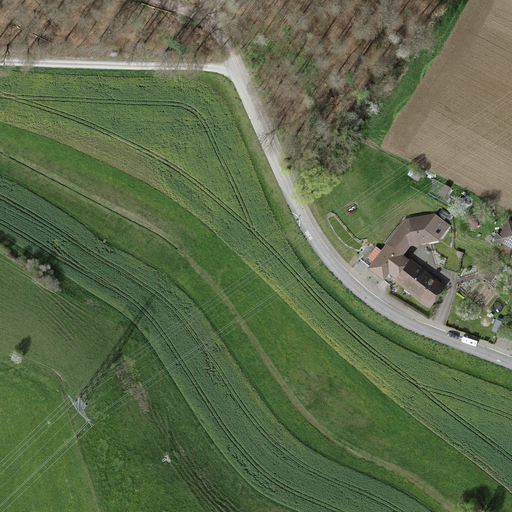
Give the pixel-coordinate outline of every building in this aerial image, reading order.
[(404,219),(391,236),(408,248),(411,245),(421,243),(422,247),(430,245),(430,246),(439,245),(439,240),(440,240),(451,225),(448,222),(453,216),(442,208),(437,214),(436,213),(404,219)] [(511,221),(509,220),(500,235),(497,234),(492,243),(501,249),(503,246),(511,251),(511,258),(509,264),(511,265),(511,221)] [(403,254),(408,248),(391,236),(381,249),(376,245),(367,256),(373,260),(368,267),(390,284),(393,280),(409,259),(403,254)] [(463,258),(448,253),(444,267),(458,272),(463,258)] [(443,287),(409,259),(393,280),(411,293),(428,306),(443,287)] [(511,319),(507,318),(502,331),(511,334),(511,319)]
